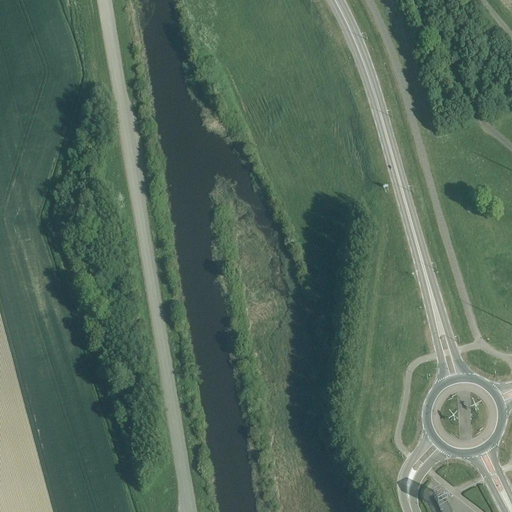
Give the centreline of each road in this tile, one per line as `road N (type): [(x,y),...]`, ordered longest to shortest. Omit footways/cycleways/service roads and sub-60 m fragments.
road 1 (unclassified): [(185,511),(104,0)]
road 2 (primary): [(436,313),(378,107),(335,0)]
